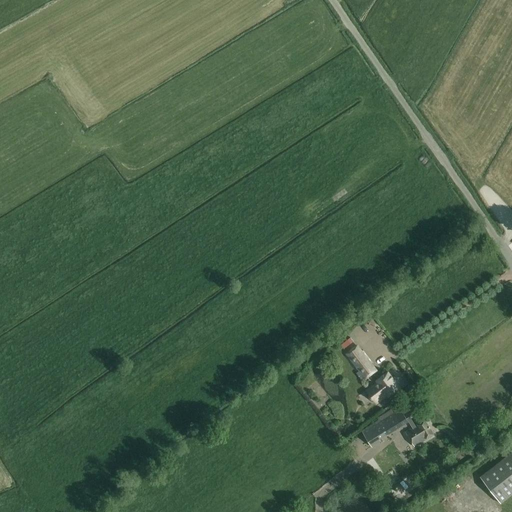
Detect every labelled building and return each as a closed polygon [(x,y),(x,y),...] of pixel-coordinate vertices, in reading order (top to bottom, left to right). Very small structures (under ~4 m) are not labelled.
[(366,378),(376,370),(357,345),(347,353),(366,378)] [(379,383),(368,391),(376,402),(387,394),(389,396),(399,388),(388,373),(377,381),(379,383)] [(411,398),(403,403),(407,409),(415,404),(411,398)] [(363,432),(371,445),(409,421),(412,427),(415,426),(410,417),(406,419),(400,408),(363,432)] [(434,434),(425,420),(415,426),(412,427),(405,432),(414,446),(434,434)] [(511,453),(480,478),(501,504),(511,494),(511,453)] [(429,510),(440,503),(438,499),(426,506),(429,510)]
